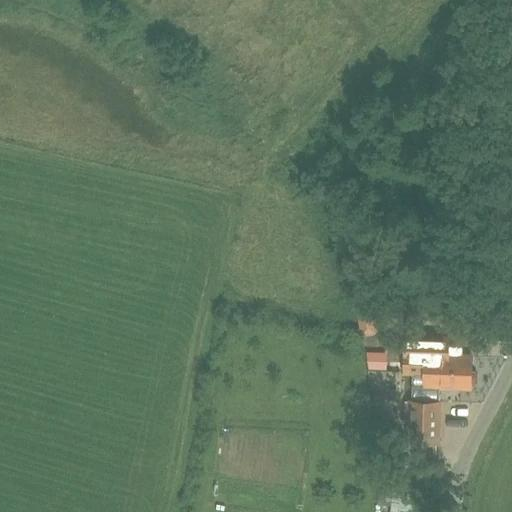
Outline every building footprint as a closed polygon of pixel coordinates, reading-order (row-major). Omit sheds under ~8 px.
[(444,265),(448,242),(417,236),(412,259),(444,265)] [(376,334),(376,329),(373,312),(355,315),(359,337),(372,335),(376,334)] [(404,373),(424,373),(424,386),(471,388),(471,386),(474,386),(478,383),(478,375),(475,371),(472,371),(472,356),(462,356),(462,347),(449,347),(449,338),(425,337),(425,333),(411,333),(411,337),(406,337),(404,373)] [(399,363),(400,337),(391,337),(391,363),(399,363)] [(387,352),(367,352),(369,369),(386,370),(387,352)] [(408,443),(438,444),(439,402),(409,401),(408,443)] [(414,511),(420,460),(398,458),(393,511),(414,511)]
